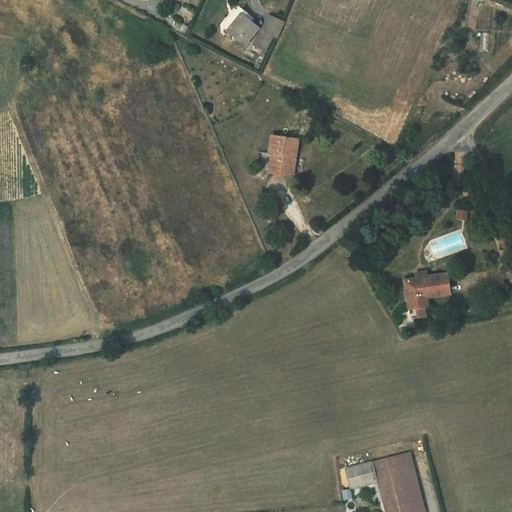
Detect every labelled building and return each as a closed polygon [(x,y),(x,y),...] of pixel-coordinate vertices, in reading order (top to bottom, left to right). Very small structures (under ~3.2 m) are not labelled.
[(271,10),(265,26),(279,32),(286,16),(271,10)] [(240,11),(225,30),(243,43),(258,24),(240,11)] [(291,156),(297,156),(299,139),(272,136),(269,153),(273,154),(270,171),(289,174),(291,156)] [(448,275),(406,282),(411,311),(430,307),(428,299),(451,295),(448,275)] [(427,317),(425,308),(411,311),(413,319),(427,317)] [(430,511),(416,460),(405,463),(418,511),(430,511)] [(391,511),(418,511),(405,463),(354,478),(360,497),(385,490),(391,511)]
